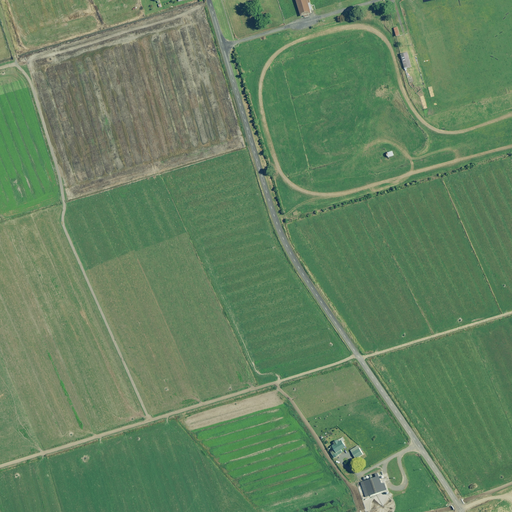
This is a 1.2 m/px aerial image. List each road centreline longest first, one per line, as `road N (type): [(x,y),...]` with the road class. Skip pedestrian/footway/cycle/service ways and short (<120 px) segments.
road 1 (track): [(0,467),(274,384),(337,458),(357,470),(416,443)]
road 2 (unclassified): [(209,0),(286,246),(402,420)]
road 3 (unknown): [(13,54),(194,0)]
road 4 (unknown): [(358,355),(511,309)]
